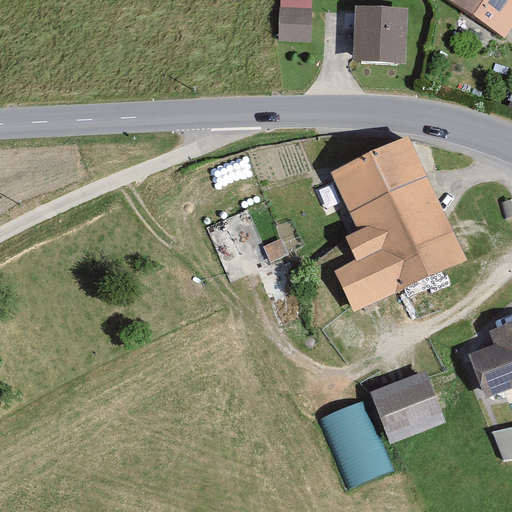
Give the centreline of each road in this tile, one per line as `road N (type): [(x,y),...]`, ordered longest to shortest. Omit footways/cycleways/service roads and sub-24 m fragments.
road 1 (secondary): [(0,123),(387,112),(511,144)]
road 2 (track): [(0,232),(198,147),(219,131),(226,112)]
